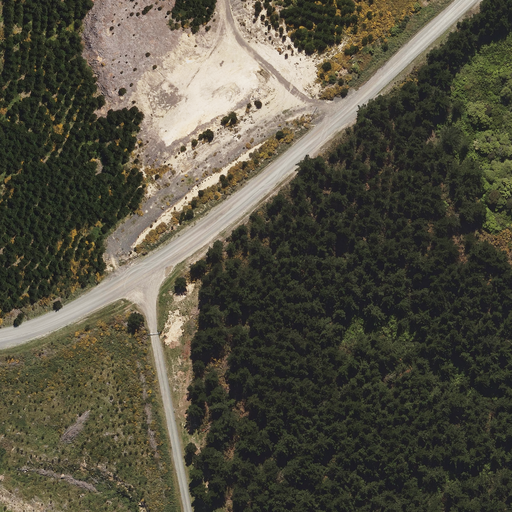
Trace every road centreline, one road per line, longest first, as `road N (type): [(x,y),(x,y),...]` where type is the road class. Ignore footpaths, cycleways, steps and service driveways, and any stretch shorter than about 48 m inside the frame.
road 1 (unclassified): [(132,277),(337,121),(462,0)]
road 2 (unclassified): [(132,277),(183,511)]
road 3 (unclassified): [(0,332),(132,277)]
